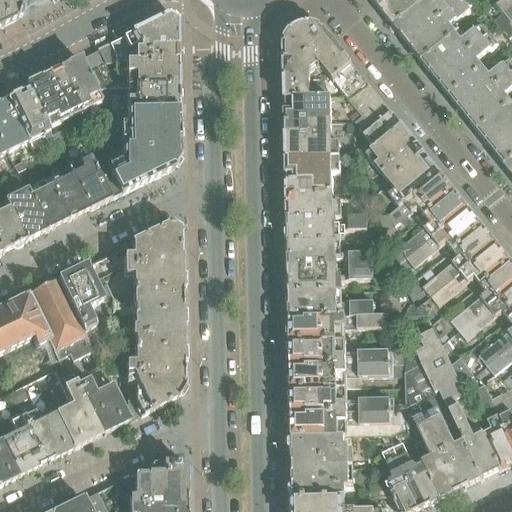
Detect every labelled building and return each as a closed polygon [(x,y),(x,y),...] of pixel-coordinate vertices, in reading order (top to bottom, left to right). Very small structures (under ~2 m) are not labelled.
[(20,12),(12,0),(0,0),(0,31),(17,23),(20,12)] [(47,1),(46,0),(12,0),(20,12),(36,4),(37,6),(47,1)] [(368,0),(393,31),(429,4),(433,0),(368,0)] [(408,49),(463,5),(468,0),(447,0),(434,11),(429,4),(393,31),(408,49)] [(495,24),(511,9),(511,0),(506,0),(487,15),(495,24)] [(456,39),(450,32),(471,15),(463,5),(408,49),(422,66),(456,39)] [(511,9),(495,24),(501,32),(511,24),(511,26),(511,25),(511,9)] [(177,52),(176,26),(166,20),(78,64),(85,77),(97,71),(104,67),(104,68),(105,68),(114,66),(151,66),(151,53),(177,52)] [(328,65),(313,46),(325,35),(320,32),(305,29),(301,30),(295,33),(286,45),(285,47),(285,52),(303,51),(304,79),(310,80),(310,76),(312,74),(315,77),(328,65)] [(436,84),(492,40),(484,29),(462,47),(456,39),(422,66),(436,84)] [(370,91),(327,38),(325,35),(313,46),(328,65),(315,77),(319,82),(327,76),(351,106),(370,91)] [(484,74),(477,66),(499,48),(492,40),(436,84),(450,101),(484,74)] [(304,79),(303,51),(285,52),(284,53),(285,104),(331,102),(324,88),(310,88),(310,80),(304,79)] [(178,90),(177,52),(151,53),(151,66),(114,66),(105,68),(102,80),(115,80),(115,77),(125,77),(126,91),(178,90)] [(96,97),(85,77),(78,64),(47,79),(57,100),(68,95),(79,117),(100,106),(96,97)] [(465,120),(511,82),(511,64),(490,82),(484,74),(450,101),(465,120)] [(111,89),(108,82),(103,84),(97,71),(85,77),(96,97),(111,89)] [(79,117),(68,95),(57,100),(47,79),(26,90),(28,93),(48,132),(49,131),(79,117)] [(505,101),(511,95),(511,82),(465,120),(477,135),(511,108),(505,101)] [(179,152),(178,90),(126,91),(112,91),(111,89),(96,97),(100,106),(106,118),(107,118),(107,153),(121,153),(179,152)] [(363,121),(382,106),(370,91),(351,106),(363,121)] [(48,132),(28,93),(21,97),(15,96),(9,99),(7,103),(28,146),(51,135),(49,131),(48,132)] [(332,127),(332,106),(331,102),(285,104),(286,139),(310,138),(309,128),(332,127)] [(28,146),(7,103),(0,106),(0,143),(7,157),(28,146)] [(373,133),(392,118),(382,106),(363,121),(355,127),(365,140),(373,133)] [(511,109),(511,108),(477,135),(492,154),(511,138),(511,109)] [(402,166),(419,152),(392,118),(373,133),(365,140),(376,153),(367,159),(391,189),(409,174),(402,166)] [(333,147),(332,127),(309,128),(310,138),(286,139),(287,163),(340,162),(339,150),(340,147),(333,147)] [(511,138),(492,154),(507,171),(511,167),(511,138)] [(120,200),(171,175),(173,174),(179,164),(179,152),(121,153),(121,167),(124,172),(110,179),(120,200)] [(399,211),(440,178),(419,152),(402,166),(409,174),(391,189),(396,195),(389,200),(399,211)] [(46,162),(43,154),(34,158),(38,166),(46,162)] [(42,176),(63,163),(58,156),(38,167),(42,176)] [(334,197),(333,180),(333,177),(340,177),(340,162),(287,163),(287,187),(311,186),(311,198),(334,197)] [(120,200),(110,179),(108,174),(98,178),(90,163),(69,173),(90,215),(120,200)] [(90,215),(69,173),(48,183),(68,225),(90,215)] [(425,219),(454,196),(440,178),(399,211),(391,218),(379,221),(382,232),(395,229),(395,231),(419,212),(425,219)] [(68,225),(48,183),(26,194),(48,235),(68,225)] [(334,207),(334,197),(311,198),(311,186),(287,187),(288,223),(335,223),(341,222),(341,212),(341,207),(334,207)] [(48,235),(26,194),(4,205),(25,246),(48,235)] [(25,246),(4,205),(0,196),(0,252),(2,257),(25,246)] [(433,243),(468,213),(454,196),(425,219),(431,227),(402,251),(407,262),(427,247),(422,241),(428,237),(433,243)] [(453,254),(482,230),(468,213),(433,243),(437,248),(432,253),(427,247),(407,262),(407,263),(415,273),(447,246),(453,254)] [(340,235),(368,234),(368,222),(343,222),(343,229),(335,229),(335,223),(288,223),(288,247),(340,245),(340,235)] [(181,305),(181,269),(180,234),(170,228),(132,247),(132,260),(123,260),(124,280),(133,280),(133,306),(181,305)] [(431,300),(496,247),(482,230),(453,254),(460,262),(424,291),(431,300)] [(372,270),(371,257),(341,257),(340,245),(288,247),(289,272),(337,271),(337,263),(345,263),(345,271),(372,270)] [(475,281),(480,287),(509,264),(496,247),(431,300),(439,310),(475,281)] [(459,335),(511,291),(511,267),(509,264),(480,287),(488,297),(452,326),(459,335)] [(87,313),(103,305),(97,292),(93,285),(86,271),(85,270),(57,284),(57,285),(93,355),(104,351),(95,332),(96,331),(87,313)] [(373,284),(372,270),(345,271),(345,277),(346,280),(337,280),(337,271),(289,272),(289,297),(341,296),(341,285),(373,284)] [(0,359),(33,344),(37,353),(49,347),(58,365),(69,359),(72,365),(77,364),(93,355),(57,285),(27,300),(27,299),(0,312),(0,359)] [(113,306),(105,288),(97,292),(103,305),(113,306)] [(509,324),(511,321),(511,291),(459,335),(467,344),(503,316),(509,324)] [(374,321),(374,307),(342,307),(341,296),(289,297),(290,322),(374,321)] [(182,341),(181,305),(133,306),(134,331),(132,332),(132,342),(134,342),(182,341)] [(346,334),(393,333),(393,321),(374,321),(290,322),(290,347),(346,346),(346,334)] [(487,370),(511,350),(511,321),(509,324),(511,327),(511,334),(480,361),(487,370)] [(485,438),(461,390),(434,335),(420,342),(425,352),(415,356),(405,362),(405,368),(405,393),(407,411),(413,409),(440,395),(449,414),(465,447),(483,484),(502,474),(485,438)] [(119,347),(119,336),(105,340),(105,351),(119,347)] [(454,352),(452,347),(458,342),(455,339),(442,350),(446,357),(454,352)] [(177,403),(183,393),(182,341),(134,342),(134,367),(126,367),(126,387),(135,387),(135,404),(122,412),(129,427),(177,403)] [(392,355),(346,357),(346,346),(290,347),(291,370),(405,368),(405,362),(405,356),(392,356),(392,355)] [(495,379),(511,365),(511,350),(487,370),(495,379)] [(129,427),(122,412),(111,390),(95,398),(77,364),(72,365),(54,374),(71,410),(54,418),(72,455),(129,427)] [(392,394),(405,393),(405,368),(291,370),(291,394),(347,393),(347,381),(391,380),(392,394)] [(462,389),(475,379),(469,372),(458,381),(462,389)] [(0,400),(30,386),(26,378),(0,390),(0,400)] [(511,469),(511,444),(492,404),(485,389),(474,395),(493,434),(485,438),(502,474),(511,469)] [(393,416),(393,403),(347,404),(347,393),(291,394),(292,418),(348,417),(348,409),(355,409),(356,416),(393,416)] [(483,484),(465,447),(456,451),(440,419),(449,414),(440,395),(413,409),(419,421),(413,424),(428,454),(419,458),(425,471),(442,504),(483,484)] [(16,408),(11,398),(2,403),(7,413),(16,408)] [(511,416),(503,398),(492,404),(511,444),(511,416)] [(72,455),(54,418),(39,426),(35,416),(32,412),(8,424),(16,438),(0,445),(0,447),(18,482),(72,455)] [(406,434),(406,417),(393,417),(393,416),(356,416),(348,417),(292,418),(292,442),(346,441),(348,441),(382,440),(387,440),(393,440),(406,434)] [(346,511),(347,502),(294,503),(293,511),(422,511),(387,440),(382,440),(389,455),(383,458),(393,479),(391,487),(387,490),(398,511),(346,511)] [(425,511),(442,504),(425,471),(421,473),(413,468),(403,447),(398,450),(393,440),(387,440),(422,511),(425,511)] [(352,488),(352,452),(346,452),(346,441),(292,442),(294,503),(347,502),(346,488),(352,488)] [(0,490),(18,482),(0,447),(0,490)] [(185,511),(185,466),(179,461),(169,461),(163,466),(163,468),(152,469),(148,474),(148,476),(138,476),(134,481),(134,501),(129,501),(129,511),(185,511)] [(104,511),(97,498),(84,504),(87,511),(104,511)] [(87,511),(84,504),(83,503),(64,511),(87,511)]
